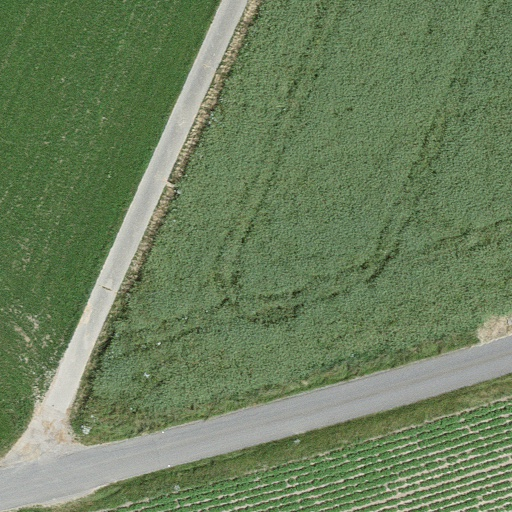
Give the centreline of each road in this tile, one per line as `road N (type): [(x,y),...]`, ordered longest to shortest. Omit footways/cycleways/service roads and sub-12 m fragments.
road 1 (track): [(21,485),(236,0)]
road 2 (unclassified): [(0,491),(511,351)]
